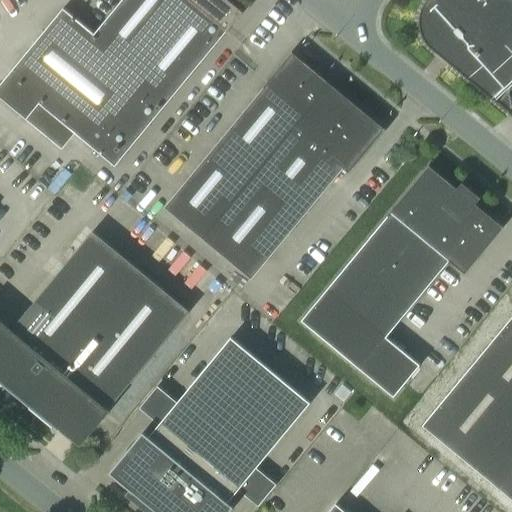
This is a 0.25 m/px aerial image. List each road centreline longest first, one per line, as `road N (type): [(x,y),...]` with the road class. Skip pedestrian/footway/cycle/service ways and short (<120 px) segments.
road 1 (unknown): [(0,286),(64,213),(83,209),(110,212),(136,229),(227,308)]
road 2 (unknown): [(227,308),(320,389),(320,405),(244,511)]
road 3 (unknown): [(342,25),(308,15),(294,21),(155,183)]
road 4 (unknown): [(227,308),(62,511)]
road 5 (unknown): [(440,105),(289,289)]
road 6 (unclassified): [(511,163),(342,25)]
road 7 (unknown): [(511,235),(430,335)]
